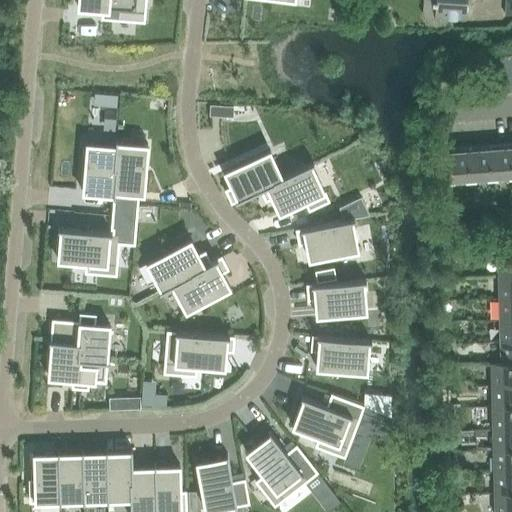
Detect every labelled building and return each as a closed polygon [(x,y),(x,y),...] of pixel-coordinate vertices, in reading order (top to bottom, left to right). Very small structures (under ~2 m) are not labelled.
[(102,9),(102,17),(143,20),(144,0),(77,0),(77,7),(102,9)] [(443,22),(448,17),(464,18),(465,0),(423,0),(423,7),(423,13),(426,19),(431,22),(437,24),(443,22)] [(511,0),(503,0),(502,14),(511,14),(511,0)] [(511,56),(497,58),(500,90),(511,89),(511,56)] [(219,105),(218,115),(232,116),(233,106),(219,105)] [(86,142),(82,191),(114,194),(116,166),(114,166),(116,139),(115,139),(115,144),(86,142)] [(113,202),(137,204),(138,193),(143,193),(147,143),(117,141),(117,139),(116,139),(114,166),(116,166),(114,194),(113,202)] [(511,148),(511,145),(489,147),(493,180),(511,178),(511,148)] [(489,147),(467,149),(471,181),(493,180),(489,147)] [(281,175),(269,149),(223,170),(231,186),(225,189),(231,202),(260,188),(283,178),(281,175)] [(471,181),(467,149),(447,150),(449,183),(471,181)] [(311,208),(328,200),(311,164),(313,163),(312,161),(281,175),(283,178),(260,188),(265,199),(271,196),(278,212),(307,199),(311,208)] [(361,196),(339,206),(345,219),(354,217),(370,214),(361,196)] [(137,204),(113,202),(112,214),(136,216),(137,204)] [(134,243),(136,216),(112,214),(111,227),(113,228),(113,232),(57,227),(57,229),(59,229),(57,259),(86,261),(85,271),(115,274),(118,242),(134,243)] [(308,259),(358,249),(352,219),(354,219),(354,217),(345,219),(296,229),(298,243),(305,241),(308,259)] [(182,277),(217,258),(217,257),(210,261),(204,251),(199,254),(190,238),(146,262),(160,288),(158,290),(182,277)] [(511,254),(497,255),(497,274),(511,273),(511,254)] [(221,271),(227,268),(221,256),(217,258),(182,277),(158,290),(159,291),(171,284),(185,310),(230,286),(221,271)] [(334,266),(314,270),(316,281),(336,277),(334,266)] [(511,273),(497,274),(498,298),(511,297),(511,273)] [(365,279),(306,284),(308,298),(314,298),(316,315),(366,311),(363,280),(365,280),(365,279)] [(511,297),(498,298),(499,320),(511,319),(511,297)] [(79,321),(52,319),(51,339),(48,339),(48,340),(79,342),(78,358),(109,360),(109,359),(106,359),(109,324),(94,322),(95,314),(79,313),(79,321)] [(511,319),(499,320),(499,342),(511,341),(511,319)] [(232,350),(233,336),(167,330),(163,371),(195,374),(196,364),(224,367),(225,349),(232,350)] [(317,350),(316,367),(366,371),(368,341),(371,341),(371,339),(312,335),(311,349),(317,350)] [(72,378),(72,386),(87,388),(88,380),(105,381),(106,361),(109,361),(109,360),(78,358),(79,342),(48,340),(48,341),(50,341),(48,376),(72,378)] [(511,341),(499,342),(500,363),(500,364),(511,363),(511,341)] [(490,364),(491,385),(511,384),(511,363),(500,364),(500,363),(490,364)] [(143,380),(142,402),(165,404),(166,398),(154,397),(154,393),(155,381),(143,380)] [(511,384),(491,385),(492,407),(511,406),(511,384)] [(342,460),(358,466),(371,432),(382,436),(390,415),(377,410),(331,393),(327,405),(301,395),(300,396),(302,397),(291,425),(318,435),(315,444),(344,455),(342,460)] [(391,394),(377,393),(377,410),(390,415),(391,394)] [(140,397),(125,397),(125,408),(140,408),(140,397)] [(511,406),(492,407),(492,428),(511,427),(511,406)] [(511,427),(492,428),(493,450),(511,449),(511,427)] [(255,480),(274,504),(302,480),(327,511),(340,501),(296,444),(286,452),(269,430),(268,431),(269,433),(245,451),(263,474),(255,480)] [(130,447),(130,450),(107,451),(107,448),(106,448),(107,501),(108,501),(108,498),(130,498),(129,511),(130,511),(130,474),(132,474),(131,447),(130,447)] [(155,511),(154,462),(153,462),(153,465),(132,466),(132,447),(131,447),(132,474),(130,474),(130,511),(155,511)] [(83,449),(82,449),(83,502),(84,502),(84,499),(106,498),(107,501),(106,448),(105,448),(105,450),(83,451),(83,449)] [(29,479),(29,501),(59,500),(59,502),(58,449),(57,449),(57,452),(33,453),(34,479),(29,479)] [(83,502),(82,449),(81,449),(81,451),(59,452),(59,449),(58,449),(59,502),(60,502),(60,500),(82,499),(83,502)] [(511,449),(493,450),(493,472),(511,471),(511,449)] [(196,461),(205,510),(248,502),(244,478),(232,480),(227,453),(225,453),(226,456),(196,461)] [(180,490),(179,464),(155,465),(155,462),(154,462),(155,511),(178,511),(186,511),(185,490),(180,490)] [(511,471),(493,472),(494,496),(511,495),(511,471)] [(196,490),(187,490),(188,511),(196,511),(196,490)] [(511,511),(511,495),(494,496),(494,511),(511,511)]
